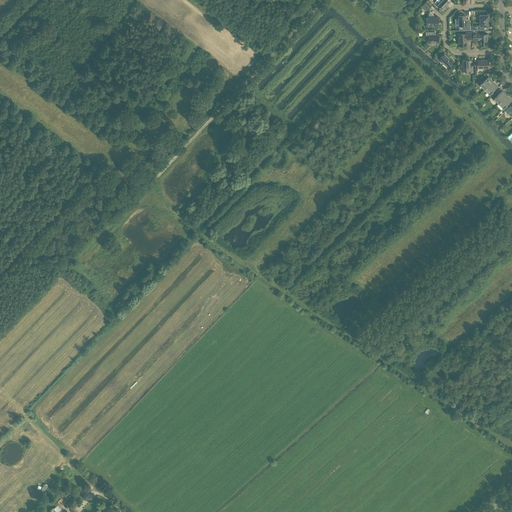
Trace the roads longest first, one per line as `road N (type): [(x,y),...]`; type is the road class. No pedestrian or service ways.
road 1 (track): [(511,445),(192,228),(152,181)]
road 2 (track): [(0,195),(41,149),(84,178),(95,166),(124,189),(312,0)]
road 3 (track): [(122,511),(0,391)]
road 4 (residential): [(502,51),(456,52),(446,43),(446,17),(455,6),(501,6)]
road 5 (track): [(84,178),(0,270)]
